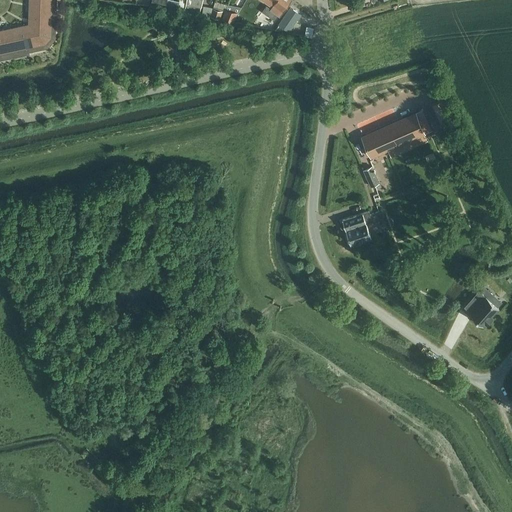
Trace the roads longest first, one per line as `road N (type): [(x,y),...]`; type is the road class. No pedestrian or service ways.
road 1 (unclassified): [(0,123),(325,49)]
road 2 (residential): [(346,289),(318,249),(312,221),(325,49)]
road 3 (unclassified): [(485,386),(346,289)]
